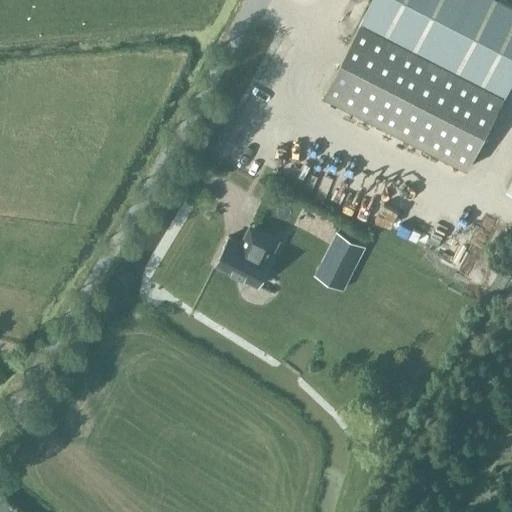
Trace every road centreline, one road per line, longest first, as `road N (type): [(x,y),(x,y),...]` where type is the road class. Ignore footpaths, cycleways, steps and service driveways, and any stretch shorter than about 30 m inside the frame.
road 1 (unclassified): [(0,423),(171,165),(262,0)]
road 2 (track): [(128,511),(80,460),(7,414)]
